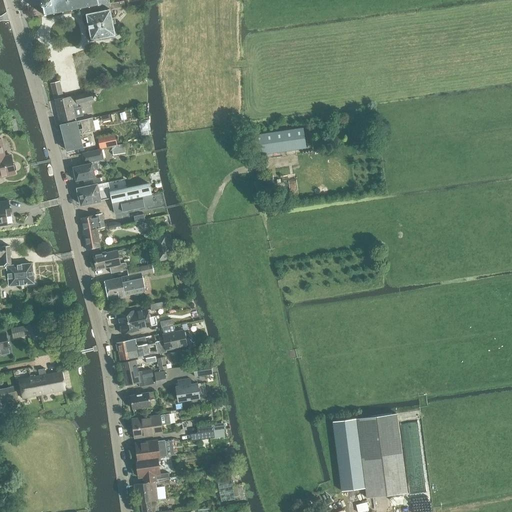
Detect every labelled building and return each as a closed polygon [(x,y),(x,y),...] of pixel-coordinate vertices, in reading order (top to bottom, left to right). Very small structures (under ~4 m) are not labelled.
[(38,0),(42,16),(81,8),(81,11),(89,10),(99,8),(100,11),(110,9),(116,8),(125,6),(123,1),(123,0),(110,3),(110,2),(109,0),(38,0)] [(89,12),(86,13),(91,39),(115,34),(113,23),(115,22),(116,22),(115,18),(114,17),(112,17),(110,9),(100,11),(89,12)] [(60,81),(51,83),(54,99),(63,97),(60,81)] [(70,97),(55,100),(60,122),(76,118),(75,117),(83,115),(81,106),(73,108),(72,104),(77,102),(77,103),(93,99),(91,92),(75,96),(76,98),(71,99),(70,97)] [(371,128),(369,115),(354,117),(356,130),(371,128)] [(95,143),(92,132),(96,131),(92,117),(81,120),(61,125),(67,150),(95,143)] [(261,152),(307,147),(305,126),(259,131),(261,152)] [(114,134),(99,137),(101,149),(117,145),(114,134)] [(0,176),(15,173),(15,171),(16,169),(15,163),(13,163),(11,155),(4,157),(0,139),(0,176)] [(123,144),(111,147),(113,155),(125,153),(123,144)] [(92,177),(95,177),(93,170),(99,169),(97,162),(104,161),(101,149),(82,153),(85,164),(73,167),(76,181),(83,179),(92,177)] [(110,195),(107,182),(78,189),(78,191),(79,191),(80,193),(79,195),(79,196),(80,197),(80,199),(81,200),(82,203),(81,203),(81,205),(100,201),(100,200),(111,198),(112,203),(152,194),(150,184),(125,190),(126,191),(110,195)] [(112,203),(114,213),(154,204),(152,194),(112,203)] [(0,225),(8,225),(7,215),(11,215),(9,201),(0,201),(0,225)] [(97,229),(105,227),(104,223),(102,214),(81,218),(87,250),(100,247),(98,235),(97,229)] [(158,260),(172,257),(166,234),(153,237),(158,260)] [(0,256),(10,255),(9,245),(0,245),(0,256)] [(111,273),(127,270),(126,262),(120,264),(119,258),(124,257),(122,249),(103,254),(103,253),(93,255),(97,269),(109,267),(111,273)] [(11,265),(10,255),(0,256),(0,266),(1,267),(1,269),(0,269),(0,278),(8,277),(9,286),(34,283),(32,263),(11,265)] [(140,267),(127,270),(128,275),(121,277),(104,281),(107,299),(118,297),(120,298),(124,297),(125,295),(145,291),(141,274),(152,272),(151,265),(140,267)] [(165,307),(164,301),(150,304),(152,310),(165,307)] [(117,314),(120,323),(149,317),(147,308),(135,311),(134,310),(117,314)] [(138,328),(151,325),(149,317),(120,323),(122,333),(139,329),(138,328)] [(161,327),(173,325),(172,319),(160,321),(161,327)] [(30,323),(32,333),(47,330),(45,320),(30,323)] [(27,334),(25,323),(10,327),(12,337),(27,334)] [(166,352),(166,351),(187,346),(187,347),(191,346),(190,340),(186,340),(185,337),(187,337),(185,331),(184,332),(184,330),(175,332),(163,335),(162,335),(163,340),(160,341),(160,342),(163,352),(166,352)] [(6,333),(0,333),(0,350),(1,355),(10,353),(6,333)] [(117,342),(117,343),(119,351),(148,345),(147,344),(146,336),(117,342)] [(148,354),(163,352),(160,342),(156,343),(156,342),(147,344),(148,345),(119,351),(120,359),(137,356),(137,360),(139,360),(143,359),(143,355),(148,354)] [(160,370),(167,368),(164,356),(157,358),(160,370)] [(139,387),(154,384),(151,369),(139,371),(136,360),(120,363),(125,386),(139,383),(139,387)] [(211,363),(193,366),(194,377),(212,374),(211,363)] [(39,369),(40,375),(37,375),(40,394),(65,389),(62,371),(46,374),(45,368),(39,369)] [(154,373),(156,383),(166,381),(164,370),(154,373)] [(23,398),(40,394),(37,375),(19,379),(23,398)] [(178,386),(175,386),(178,400),(199,396),(197,383),(190,384),(189,378),(177,380),(178,386)] [(0,393),(0,418),(19,415),(14,391),(0,393)] [(150,399),(157,398),(155,391),(148,392),(130,395),(133,409),(151,405),(150,399)] [(132,419),(134,428),(161,424),(161,425),(171,424),(169,413),(162,415),(132,419)] [(356,418),(332,421),(341,491),(365,488),(366,498),(406,493),(396,413),(356,418)] [(135,437),(163,433),(161,425),(161,424),(134,428),(135,437)] [(191,441),(215,438),(214,430),(198,432),(197,433),(190,434),(191,441)] [(158,440),(136,443),(138,458),(159,455),(159,457),(160,457),(167,456),(167,455),(165,440),(158,441),(158,440)] [(159,459),(161,459),(160,457),(159,457),(159,455),(138,458),(137,458),(140,477),(140,476),(145,475),(146,482),(168,478),(167,473),(161,473),(159,459)] [(135,492),(137,503),(142,503),(142,502),(158,500),(166,498),(164,486),(156,487),(156,480),(147,482),(135,484),(135,492)] [(235,499),(232,487),(218,490),(221,502),(235,499)] [(319,496),(308,502),(311,509),(312,508),(323,502),(319,496)] [(158,503),(158,500),(142,502),(142,503),(142,511),(171,511),(171,510),(158,511),(157,503),(158,503)] [(367,503),(356,505),(357,511),(359,511),(368,510),(367,503)]
